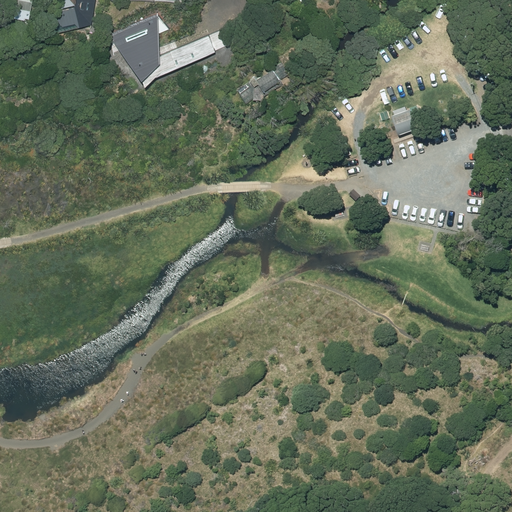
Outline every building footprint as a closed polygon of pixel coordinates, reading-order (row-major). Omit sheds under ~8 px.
[(34,19),(36,0),(0,0),(0,16),(30,20),(31,18),(34,19)] [(81,26),(94,24),(97,0),(78,0),(78,5),(56,10),(57,17),(65,26),(78,23),(81,26)] [(158,14),(109,35),(143,93),(154,81),(215,53),(208,35),(163,54),(158,14)] [(239,91),(247,102),(288,73),(281,64),(260,79),(258,77),(239,91)] [(391,117),(398,137),(416,130),(410,111),(391,117)] [(360,197),(353,190),(348,195),(355,202),(360,197)]
